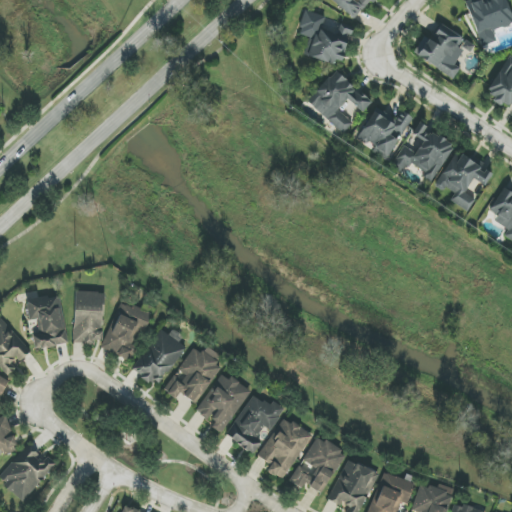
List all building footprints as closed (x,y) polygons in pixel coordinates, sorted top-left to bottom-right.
[(331,0),(355,21),(373,0),(331,0)] [(482,47),(497,41),(493,31),(511,24),(511,15),(506,0),(474,0),(466,3),(482,47)] [(454,79),(460,69),(455,65),(464,50),(470,53),(475,45),(440,24),(430,40),(424,36),(413,54),(454,79)] [(511,58),(509,56),(486,94),(511,109),(511,58)] [(363,113),(372,103),(334,70),(307,102),(344,134),(353,124),(337,111),(347,100),(363,113)] [(378,106),(357,138),(374,149),(372,151),(385,160),(414,119),(403,111),(397,119),(378,106)] [(430,184),(455,147),(420,123),(412,134),(422,141),(419,145),(409,139),(391,165),(403,173),(410,163),(425,174),(422,178),(430,184)] [(492,175),(455,153),(434,187),(443,192),(445,188),(454,194),(450,201),(468,212),(482,189),(483,190),(492,175)] [(511,241),(511,193),(504,188),(490,210),(498,216),(494,221),(508,230),(504,236),(511,241)] [(31,321),(37,320),(40,333),(32,334),(36,350),(68,344),(58,295),(38,299),(37,292),(25,294),(31,321)] [(104,293),(75,292),(73,344),(94,344),(94,341),(102,341),(104,293)] [(130,361),(136,347),(132,345),(138,331),(143,334),(151,314),(121,302),(101,349),(130,361)] [(185,346),(179,343),(183,336),(172,329),(168,336),(158,330),(133,371),(160,388),(185,346)] [(220,367),(216,365),(222,356),(206,347),(202,354),(192,348),(165,392),(177,399),(180,394),(198,405),(220,367)] [(250,390),(230,377),(229,378),(221,373),(197,413),(215,423),(212,428),(223,435),(250,390)] [(0,396),(8,380),(0,375),(0,396)] [(226,437),(255,455),(284,408),(273,401),(270,406),(252,395),(226,437)] [(312,436),(284,417),(258,457),(271,465),(267,471),(283,481),(312,436)] [(0,419),(0,449),(3,449),(4,455),(17,451),(7,418),(0,419)] [(290,482),(302,489),(305,484),(323,494),(346,453),(315,436),(290,482)] [(0,480),(22,502),(55,468),(30,444),(0,474),(0,480)] [(359,511),(379,475),(349,459),(327,501),(346,511),(345,511),(359,511)] [(369,511),(396,511),(400,503),(406,505),(415,484),(385,473),(369,511)] [(412,511),(415,511),(445,511),(452,491),(420,482),(412,511)]
